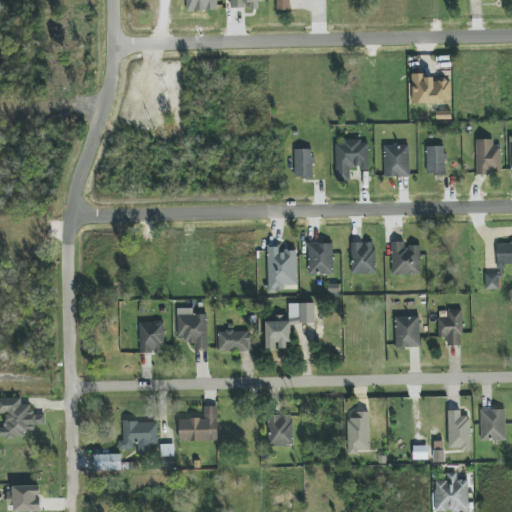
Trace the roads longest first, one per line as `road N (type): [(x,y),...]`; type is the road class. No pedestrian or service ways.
road 1 (residential): [(114,0),(114,51),(72,213),(72,496)]
road 2 (residential): [(511,373),(70,388)]
road 3 (residential): [(90,219),(511,206)]
road 4 (residential): [(114,51),(511,34)]
